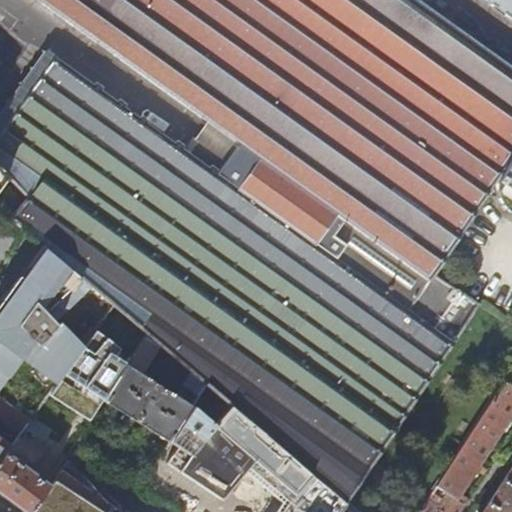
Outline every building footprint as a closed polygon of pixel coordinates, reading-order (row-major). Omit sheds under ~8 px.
[(10,217),(43,245),(90,285),(112,304),(131,319),(207,384),(345,501),(451,343),(433,329),(451,303),(454,305),(461,295),(433,276),(496,181),(511,156),(511,69),(450,25),(415,0),(37,0),(258,158),(245,176),(236,187),(56,57),(49,66),(38,81),(26,98),(13,116),(0,133),(0,169),(6,176),(27,198),(10,217)] [(511,0),(483,0),(489,4),(511,20),(511,19),(511,0)] [(511,156),(496,181),(497,182),(497,184),(496,192),(499,200),(503,206),(507,209),(511,211),(511,156)] [(56,332),(90,285),(43,245),(0,302),(0,387),(21,359),(54,384),(59,377),(82,345),(62,332),(60,335),(56,332)] [(477,304),(470,300),(452,327),(459,332),(477,304)] [(33,466),(131,319),(112,304),(82,345),(59,377),(54,384),(28,419),(19,432),(9,445),(0,458),(0,493),(4,497),(24,511),(32,511),(50,484),(22,465),(25,460),(33,466)] [(169,442),(193,406),(126,364),(103,401),(169,442)] [(511,387),(505,383),(420,511),(460,511),(467,501),(459,496),(479,466),(486,471),(491,465),(483,460),(511,415),(511,387)] [(207,384),(193,406),(169,442),(146,477),(141,485),(156,494),(182,510),(182,511),(193,511),(214,482),(209,422),(250,452),(238,472),(299,511),(306,511),(307,511),(308,511),(357,511),(345,501),(207,384)] [(0,418),(19,432),(28,419),(0,398),(0,458),(9,445),(0,438),(0,418)] [(50,484),(32,511),(121,511),(66,459),(50,484)] [(511,511),(511,466),(483,511),(511,511)] [(146,477),(144,476),(134,492),(149,503),(156,494),(141,485),(146,477)] [(213,511),(235,511),(220,501),(213,511)]
